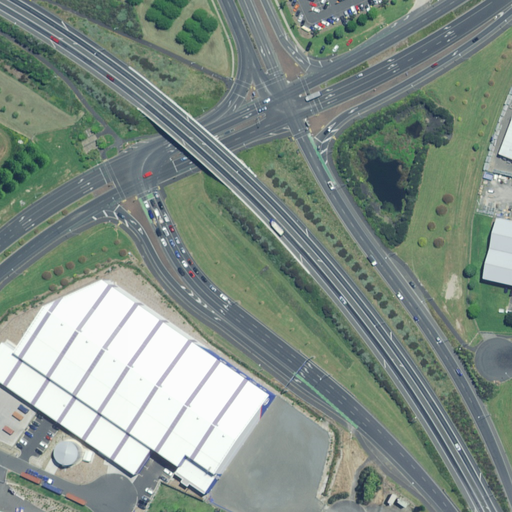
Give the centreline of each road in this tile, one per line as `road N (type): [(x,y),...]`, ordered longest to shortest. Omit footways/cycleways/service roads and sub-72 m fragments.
road 1 (motorway): [(16,0),(161,99),(294,221),(420,379),(493,511)]
road 2 (motorway): [(481,511),(377,341),(268,211),(148,105),(0,6)]
road 3 (trunk): [(312,159),(463,387),(511,494)]
road 4 (trunk): [(346,403),(318,394),(197,305),(164,272),(136,225),(102,201)]
road 5 (trunk): [(346,403),(199,284),(143,179)]
road 6 (trunk): [(511,10),(337,122),(312,159)]
road 7 (primary): [(503,0),(290,113)]
road 8 (secondary): [(0,243),(70,193),(148,154)]
road 9 (primary): [(290,113),(143,179)]
road 10 (trunk): [(451,511),(346,403)]
road 11 (primary): [(327,74),(456,0)]
road 12 (secondary): [(102,201),(0,273)]
